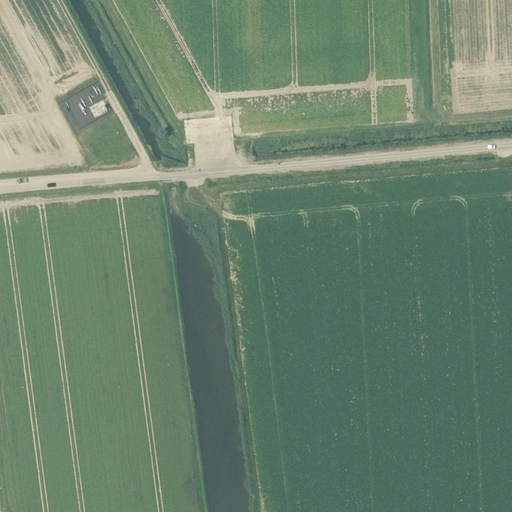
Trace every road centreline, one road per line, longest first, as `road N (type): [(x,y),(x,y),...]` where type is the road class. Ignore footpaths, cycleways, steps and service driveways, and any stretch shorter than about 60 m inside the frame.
road 1 (unclassified): [(0,189),(511,145)]
road 2 (track): [(148,176),(58,0)]
